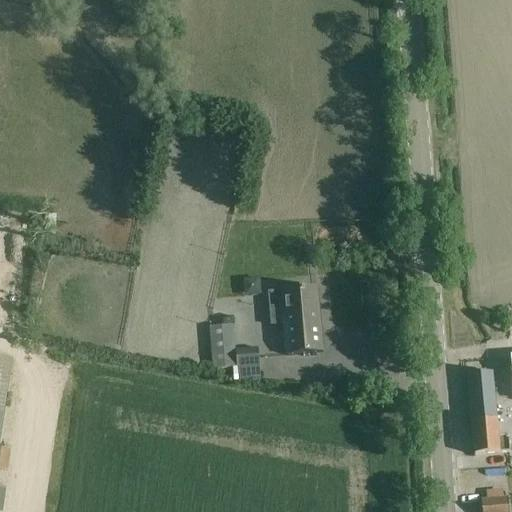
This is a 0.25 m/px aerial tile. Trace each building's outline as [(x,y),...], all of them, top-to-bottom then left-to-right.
[(322,353),(316,290),(280,293),(285,357),(322,353)] [(223,328),(209,329),(212,371),(235,369),(234,352),(225,353),(223,328)] [(257,354),(235,356),(236,369),(258,367),(257,354)] [(0,359),(0,433),(11,361),(0,359)] [(510,454),(508,435),(497,436),(492,384),(466,387),(473,458),(510,454)] [(504,511),(504,500),(479,502),(479,511),(504,511)]
